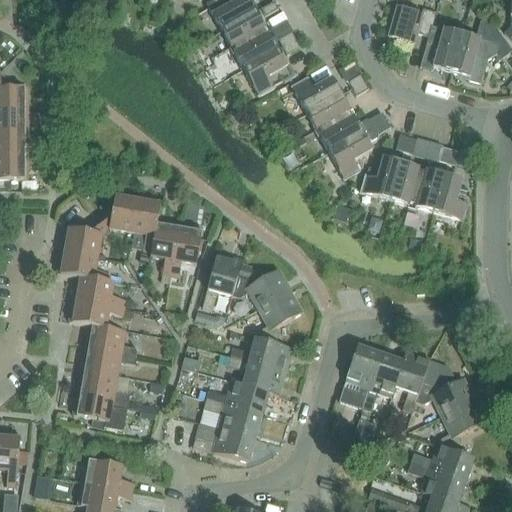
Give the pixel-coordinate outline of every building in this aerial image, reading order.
[(216,0),(205,6),(221,34),(255,15),(246,0),(216,0)] [(511,1),(510,1),(510,29),(510,30),(503,36),(511,45),(511,1)] [(264,19),(278,12),(273,4),(260,11),(264,19)] [(416,36),(427,40),(428,40),(432,29),(436,16),(422,12),(421,16),(396,10),(388,41),(413,48),(416,36)] [(262,32),(264,31),(255,15),(221,34),(229,49),(247,40),(251,47),(268,38),(267,37),(265,38),(262,32)] [(468,80),(467,84),(479,87),(486,63),(494,58),(497,64),(511,54),(486,20),(479,26),(474,41),(461,38),(450,75),(468,80)] [(427,40),(419,70),(431,74),(432,70),(450,75),(461,38),(432,29),(428,40),(427,40)] [(278,43),(282,51),(295,43),(290,36),(278,43)] [(247,40),(229,49),(230,50),(232,49),(235,55),(233,56),(242,72),(277,53),(268,38),(251,47),(247,40)] [(295,43),(282,51),(286,58),(299,51),(295,43)] [(296,77),(294,78),(288,67),(285,69),(277,53),(242,72),(257,99),(273,91),(272,88),(282,83),(283,85),(297,78),(296,77)] [(0,77),(0,113),(27,114),(27,91),(10,91),(10,87),(0,77)] [(351,92),(363,85),(359,77),(346,84),(351,92)] [(291,90),(306,117),(340,98),(331,81),(312,92),(306,81),(291,90)] [(368,92),(363,85),(351,92),(355,99),(368,92)] [(340,98),(306,117),(315,133),(332,123),(336,130),(353,121),(352,120),(350,121),(347,116),(349,114),(340,98)] [(27,114),(0,113),(0,136),(27,137),(27,114)] [(368,123),(372,131),(385,123),(381,116),(368,123)] [(332,123),(315,133),(317,132),(320,138),(318,139),(328,156),(362,137),(353,121),(336,130),(332,123)] [(385,123),(372,131),(376,138),(390,131),(385,123)] [(27,137),(0,136),(0,159),(27,160),(27,137)] [(362,137),(328,156),(343,183),(358,174),(352,164),(371,153),(362,137)] [(403,155),(407,141),(398,138),(395,153),(403,155)] [(303,140),(296,144),(298,149),(306,145),(303,140)] [(415,143),(407,141),(403,155),(411,157),(415,143)] [(446,167),(450,153),(441,150),(437,165),(446,167)] [(450,153),(446,167),(454,169),(458,155),(450,153)] [(0,195),(11,195),(11,183),(27,183),(27,160),(0,159),(0,195)] [(359,196),(389,204),(399,166),(381,161),(375,182),(373,181),(365,179),(364,178),(359,196)] [(423,176),(419,174),(417,174),(418,171),(399,166),(389,204),(406,209),(412,190),(420,192),(425,173),(424,173),(423,176)] [(367,170),(365,179),(373,181),(376,172),(367,170)] [(442,178),(425,173),(420,192),(412,190),(406,209),(407,209),(408,207),(414,209),(414,211),(432,216),(442,178)] [(442,178),(432,216),(462,224),(467,207),(455,204),(461,183),(442,178)] [(97,225),(105,235),(108,233),(111,233),(131,236),(137,200),(114,196),(111,213),(107,212),(95,221),(97,225)] [(137,200),(131,236),(145,239),(142,254),(150,255),(151,255),(156,224),(157,224),(160,204),(137,200)] [(349,213),(336,208),(332,221),(345,225),(349,213)] [(97,225),(95,221),(82,230),(81,234),(64,231),(60,254),(97,261),(101,238),(105,235),(97,225)] [(151,255),(150,255),(149,260),(164,263),(161,277),(170,279),(178,228),(157,224),(156,224),(151,255)] [(178,228),(170,279),(178,280),(181,265),(195,268),(201,232),(178,228)] [(410,241),(409,249),(417,251),(419,243),(410,241)] [(97,261),(60,254),(56,277),(76,281),(108,285),(109,277),(94,275),(97,261)] [(231,299),(236,279),(237,276),(240,266),(241,263),(216,257),(201,312),(211,314),(216,295),(231,299)] [(240,266),(237,276),(257,282),(260,272),(240,266)] [(248,296),(257,313),(289,294),(277,273),(250,288),(247,282),(236,279),(231,299),(239,301),(248,296)] [(168,286),(170,279),(162,277),(161,284),(168,286)] [(108,285),(76,281),(72,302),(123,311),(125,303),(110,300),(113,286),(108,285)] [(258,334),(255,342),(275,347),(278,337),(275,331),(301,316),(289,294),(257,313),(267,329),(258,334)] [(123,311),(72,302),(68,325),(88,329),(88,328),(105,331),(107,318),(122,320),(123,311)] [(185,318),(164,315),(180,339),(185,318)] [(197,315),(195,324),(217,330),(222,327),(224,320),(216,318),(215,320),(197,315)] [(125,334),(105,331),(88,328),(88,329),(84,351),(135,360),(136,351),(122,349),(125,334)] [(255,342),(252,353),(251,356),(232,351),(229,360),(284,375),(291,352),(275,347),(255,342)] [(344,385),(345,385),(338,404),(361,412),(379,358),(356,350),(344,385)] [(135,360),(84,351),(80,373),(117,379),(119,365),(134,368),(135,360)] [(394,390),(395,390),(408,394),(401,413),(411,416),(415,405),(422,385),(429,364),(429,362),(405,354),(402,365),(394,390)] [(379,358),(361,412),(370,415),(377,396),(391,401),(395,390),(394,390),(402,365),(379,358)] [(284,375),(229,360),(226,370),(246,375),(242,388),(242,389),(266,396),(278,399),(284,375)] [(183,361),(181,372),(198,376),(200,365),(183,361)] [(429,364),(422,385),(432,389),(435,395),(456,385),(448,371),(429,364)] [(76,396),(127,404),(129,396),(114,394),(117,379),(80,373),(76,396)] [(422,385),(415,405),(422,408),(432,403),(440,420),(473,404),(463,382),(456,385),(435,395),(432,389),(422,385)] [(242,389),(242,388),(230,385),(226,399),(207,394),(205,403),(260,419),(266,396),(242,389)] [(151,387),(150,395),(162,398),(163,389),(151,387)] [(122,434),(126,413),(127,404),(76,396),(72,419),(105,424),(103,431),(122,434)] [(171,403),(168,414),(181,417),(184,407),(171,403)] [(260,419),(205,403),(202,412),(221,418),(218,432),(254,442),(260,419)] [(473,404),(440,420),(449,437),(440,442),(437,450),(457,456),(460,446),(457,439),(484,426),(473,404)] [(350,447),(349,449),(371,456),(372,454),(374,447),(369,445),(376,428),(358,422),(353,438),(350,447)] [(254,442),(218,432),(217,432),(198,427),(195,440),(192,450),(247,465),(254,442)] [(350,445),(354,434),(342,430),(338,441),(350,445)] [(0,473),(7,474),(6,489),(14,490),(17,468),(18,456),(19,438),(0,436),(0,473)] [(457,456),(437,450),(437,449),(432,464),(413,457),(410,466),(464,485),(472,462),(457,456)] [(18,456),(17,468),(26,469),(27,469),(28,457),(18,456)] [(85,463),(81,486),(132,495),(133,486),(119,484),(121,469),(85,463)] [(464,485),(410,466),(407,475),(425,482),(421,496),(432,500),(432,499),(456,508),(456,507),(464,485)] [(132,495),(81,486),(77,509),(87,511),(97,511),(113,511),(116,500),(130,503),(132,495)] [(367,502),(392,511),(395,501),(370,492),(367,502)] [(432,499),(432,500),(427,511),(424,511),(409,506),(406,511),(467,511),(468,511),(456,507),(456,508),(432,499)]
